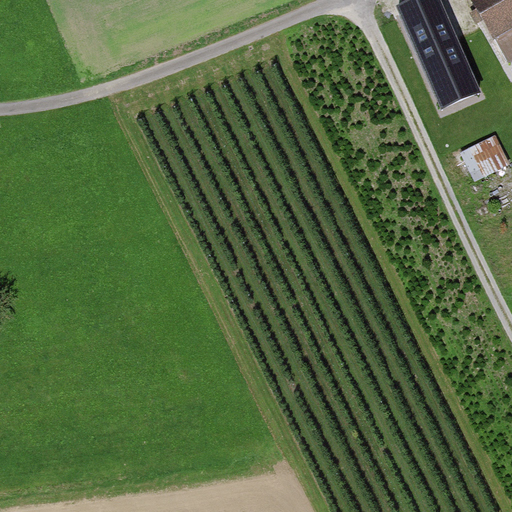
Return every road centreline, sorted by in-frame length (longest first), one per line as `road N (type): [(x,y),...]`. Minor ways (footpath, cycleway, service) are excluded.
road 1 (residential): [(0,111),(84,97),(351,0)]
road 2 (track): [(511,322),(364,0)]
